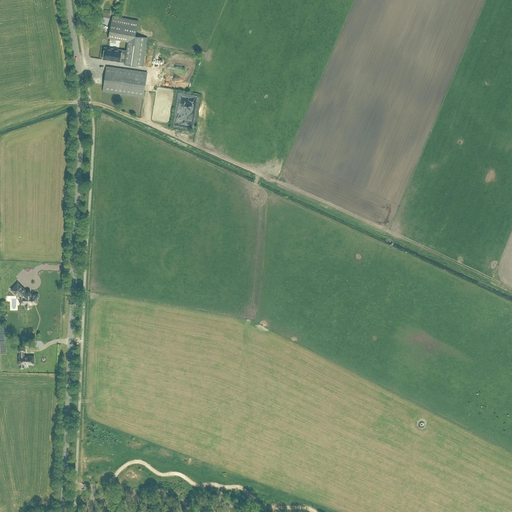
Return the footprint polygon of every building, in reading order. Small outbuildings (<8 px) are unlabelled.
[(148,37),(132,35),(135,21),(113,18),(109,37),(128,42),(126,50),(104,47),(102,59),(124,63),(124,64),(143,66),(148,37)] [(147,72),(107,66),(103,91),(143,97),(147,72)] [(31,307),(31,306),(36,306),(36,305),(37,305),(37,301),(37,300),(38,300),(38,299),(38,298),(38,297),(38,296),(37,296),(31,296),(31,295),(31,294),(30,294),(29,293),(28,293),(27,294),(18,285),(11,291),(18,298),(21,298),(21,306),(25,306),(25,307),(25,308),(25,309),(26,309),(26,310),(27,310),(28,310),(29,310),(30,309),(31,308),(31,307)] [(37,326),(36,314),(19,314),(19,326),(37,326)] [(24,352),(20,352),(20,355),(19,355),(18,365),(25,365),(25,364),(31,364),(32,365),(33,365),(34,364),(34,363),(34,362),(34,361),(34,356),(25,356),(25,355),(24,355),(24,352)]
